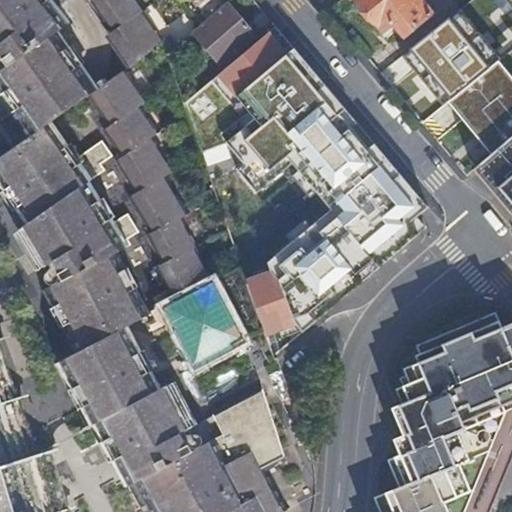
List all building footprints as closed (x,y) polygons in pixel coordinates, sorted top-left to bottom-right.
[(0,0),(0,40),(12,30),(33,13),(49,0),(48,0),(0,0)] [(33,13),(37,19),(53,5),(49,0),(33,13)] [(121,72),(149,53),(147,50),(151,46),(120,0),(83,0),(83,1),(104,35),(100,38),(121,72)] [(243,24),(227,3),(202,25),(193,34),(221,66),(255,38),(253,37),(258,33),(248,21),(243,24)] [(0,40),(0,52),(37,19),(33,13),(12,30),(0,40)] [(316,475),(318,465),(304,427),(276,350),(258,300),(241,255),(207,274),(188,242),(192,240),(174,209),(178,206),(168,189),(171,186),(159,169),(162,166),(143,135),(146,133),(138,120),(142,116),(132,103),(137,100),(129,89),(131,87),(121,72),(93,91),(76,68),(72,71),(59,54),(64,50),(47,26),(44,28),(37,19),(0,52),(0,62),(2,65),(0,66),(0,74),(19,103),(17,113),(32,132),(0,155),(0,186),(15,209),(12,213),(19,223),(11,230),(29,255),(36,249),(47,263),(40,270),(42,273),(47,271),(53,279),(36,290),(45,303),(47,301),(62,322),(58,328),(72,350),(41,369),(60,433),(78,511),(312,511),(316,491),(316,475)] [(434,78),(449,97),(453,94),(488,66),(494,61),(479,43),(463,23),(434,45),(450,65),(434,78)] [(489,35),(479,43),(494,61),(504,53),(489,35)] [(168,55),(172,66),(186,53),(179,45),(168,55)] [(280,68),(260,45),(217,80),(229,97),(241,86),(249,95),(280,68)] [(511,95),(488,66),(453,94),(476,122),(483,116),(489,121),(511,101),(511,95)] [(312,107),(289,80),(259,108),(280,133),(312,107)] [(196,132),(204,153),(219,140),(205,124),(196,132)] [(337,153),(313,125),(276,157),(299,184),(337,153)] [(511,131),(503,139),(511,149),(511,131)] [(475,164),(494,188),(511,172),(511,149),(503,139),(475,164)] [(234,167),(207,176),(226,234),(253,225),(234,167)] [(373,205),(379,200),(353,169),(319,197),(345,228),(373,205)] [(511,172),(494,188),(511,208),(511,172)] [(384,218),(373,205),(345,228),(339,234),(345,242),(354,253),(359,259),(370,273),(402,246),(380,221),(384,218)] [(354,253),(345,242),(340,246),(348,257),(354,253)] [(354,253),(348,257),(353,264),(359,259),(354,253)] [(455,511),(478,452),(465,419),(471,413),(492,404),(489,398),(511,388),(511,320),(497,327),(491,311),(414,345),(416,352),(412,354),(414,360),(402,366),(407,381),(394,387),(400,403),(396,405),(406,432),(392,438),(397,453),(386,459),(397,487),(388,492),(396,511),(455,511)] [(0,511),(33,511),(16,456),(14,450),(15,450),(10,436),(0,405),(0,511)] [(51,511),(34,451),(16,456),(33,511),(51,511)]
